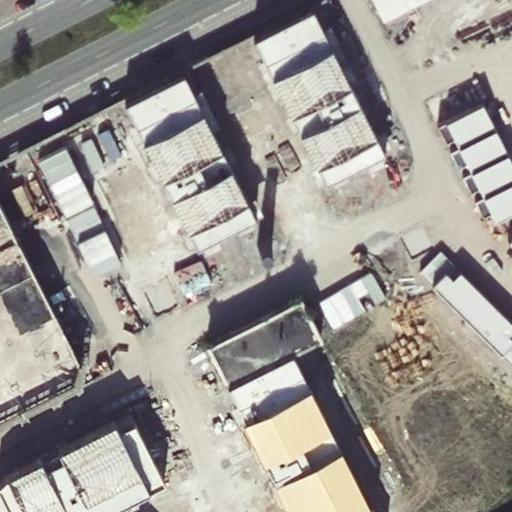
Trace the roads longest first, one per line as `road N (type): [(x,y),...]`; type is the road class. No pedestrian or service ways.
road 1 (residential): [(0,444),(150,371),(188,323),(447,190),(401,100)]
road 2 (primary): [(0,106),(210,0)]
road 3 (residential): [(511,51),(401,100)]
